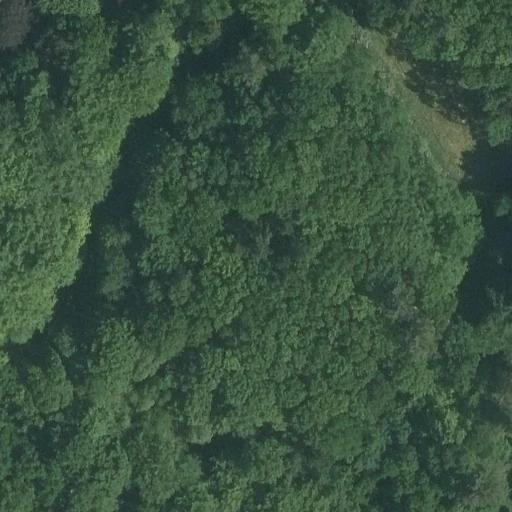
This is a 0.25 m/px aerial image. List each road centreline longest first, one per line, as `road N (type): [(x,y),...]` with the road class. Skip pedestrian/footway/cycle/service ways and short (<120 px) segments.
road 1 (unclassified): [(257,511),(0,409)]
road 2 (primary): [(148,511),(0,453)]
